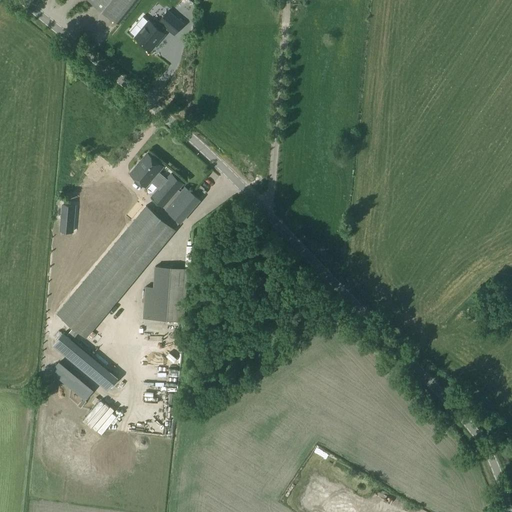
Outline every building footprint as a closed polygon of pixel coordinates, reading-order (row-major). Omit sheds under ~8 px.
[(89,0),(118,24),(137,0),(89,0)] [(164,34),(158,29),(161,25),(174,36),(183,24),(167,11),(157,22),(158,23),(155,26),(149,21),(135,38),(148,48),(157,38),(159,40),(164,34)] [(146,155),(130,175),(145,187),(162,167),(146,155)] [(165,180),(150,198),(162,208),(165,206),(177,190),(178,190),(165,180)] [(177,190),(165,206),(167,208),(165,210),(179,222),(198,199),(184,187),(180,192),(178,190),(177,190)] [(57,315),(86,338),(174,230),(145,206),(145,207),(138,201),(126,216),(133,221),(57,315)] [(69,236),(71,214),(60,213),(58,235),(69,236)] [(184,282),(164,280),(155,381),(176,382),(184,282)] [(118,378),(63,333),(53,345),(107,390),(118,378)] [(353,493),(319,498),(320,511),(344,511),(345,509),(355,508),(353,493)]
